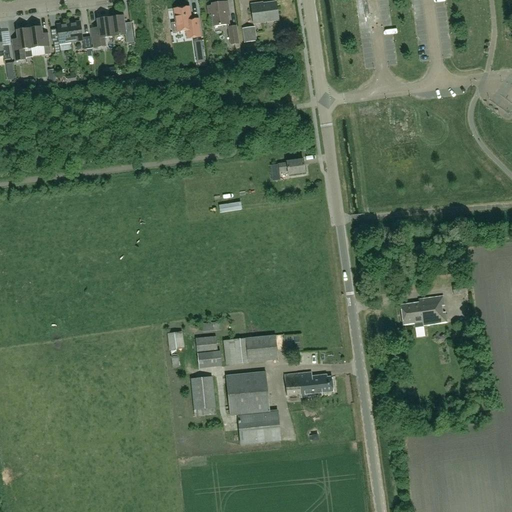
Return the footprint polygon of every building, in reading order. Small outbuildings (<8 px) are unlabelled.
[(212,6),(208,7),(209,14),(212,14),(214,27),(230,25),(228,12),(229,12),(228,2),(212,4),(212,6)] [(263,4),(251,5),(254,24),(279,21),(277,3),(263,4)] [(190,8),(175,10),(176,23),(172,24),(173,33),(187,31),(188,39),(201,37),(199,20),(191,21),(190,8)] [(124,17),(111,18),(113,37),(126,36),(127,44),(134,43),(131,23),(125,24),(124,17)] [(105,38),(113,37),(111,18),(98,20),(99,32),(92,33),(94,48),(106,47),(105,38)] [(81,23),(69,24),(71,43),(83,41),(84,50),(93,49),(91,37),(83,38),(81,23)] [(71,43),(69,24),(57,26),(59,42),(54,42),(55,54),(61,53),(60,44),(71,43)] [(235,45),(239,44),(237,26),(229,27),(231,45),(235,45)] [(42,28),(29,30),(32,49),(44,47),(45,55),(52,54),(49,34),(43,35),(42,28)] [(257,41),(255,28),(243,29),(245,43),(257,41)] [(33,58),(32,49),(29,30),(17,31),(18,40),(12,41),(15,62),(26,60),(26,59),(33,58)] [(1,31),(0,31),(0,57),(4,57),(5,60),(11,60),(9,46),(3,47),(1,33),(1,31)] [(194,41),(197,64),(204,63),(202,41),(194,41)] [(279,165),(280,172),(288,171),(289,175),(305,173),(304,161),(287,163),(287,164),(279,165)] [(465,288),(452,290),(454,300),(464,299),(463,294),(467,293),(465,288)] [(419,304),(401,306),(403,326),(414,325),(415,328),(447,323),(443,297),(419,301),(419,304)] [(204,323),(205,331),(217,329),(216,322),(204,323)] [(171,357),(172,368),(179,368),(178,356),(177,357),(176,350),(184,349),(182,332),(167,334),(169,351),(170,351),(171,357)] [(220,351),(218,351),(216,336),(195,339),(197,354),(198,369),(222,367),(220,351)] [(276,336),(246,339),(249,363),(278,360),(276,336)] [(224,342),(227,365),(248,363),(246,340),(224,342)] [(278,411),(269,412),(265,372),(226,376),(230,416),(238,415),(241,445),(281,441),(278,411)] [(301,394),(299,394),(300,398),(322,396),(322,393),(334,392),(333,377),(328,378),(327,375),(313,376),(312,372),(299,374),(301,394)] [(301,394),(299,374),(285,376),(287,396),(299,394),(301,394)] [(215,408),(212,377),(190,379),(194,410),(215,408)]
